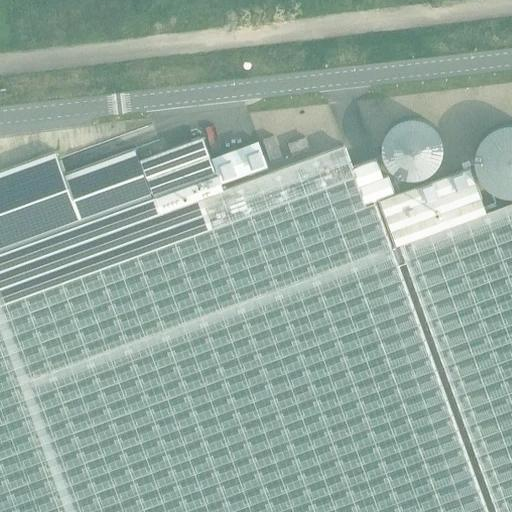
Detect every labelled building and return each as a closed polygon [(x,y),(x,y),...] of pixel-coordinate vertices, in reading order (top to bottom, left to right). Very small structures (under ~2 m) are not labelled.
[(445,139),(445,132),(443,127),(440,122),(435,116),(431,112),(424,109),(420,108),(412,108),(402,110),(397,113),(392,117),(388,122),(385,128),(384,133),(383,139),(384,145),(386,151),(389,156),(392,160),(396,163),(401,167),(410,169),(414,170),(419,169),(427,167),(431,165),(436,160),(440,156),(443,151),(445,145),(445,139)] [(511,123),(486,121),(481,187),(511,189),(511,123)] [(262,140),(271,163),(282,159),(273,135),(262,140)] [(306,137),(288,143),(293,156),(311,149),(306,137)] [(0,511),(488,511),(424,337),(396,262),(405,259),(433,337),(496,511),(511,511),(511,203),(488,212),(393,247),(377,202),(367,206),(359,187),(353,169),(343,143),(218,189),(200,138),(143,159),(148,172),(157,196),(153,197),(0,252),(0,511)] [(259,144),(212,161),(221,185),(268,168),(259,144)] [(0,172),(0,252),(153,197),(135,149),(65,175),(57,152),(0,172)] [(377,160),(353,169),(359,187),(367,206),(377,202),(393,247),(488,212),(472,167),(395,195),(388,176),(383,178),(377,160)]
